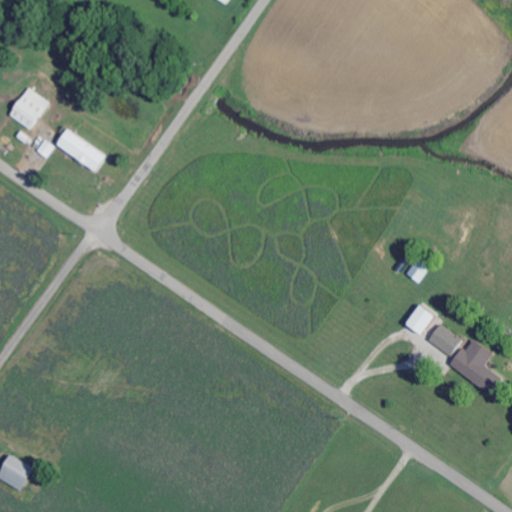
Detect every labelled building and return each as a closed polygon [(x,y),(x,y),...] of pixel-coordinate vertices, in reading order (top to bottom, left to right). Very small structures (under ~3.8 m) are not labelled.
[(35,130),(54,102),(33,88),(14,116),(35,130)] [(62,146),(101,173),(112,157),(72,129),(62,146)] [(412,274),(423,283),(436,269),(425,259),(412,274)] [(427,336),(441,317),(425,306),(411,325),(427,336)] [(456,357),(467,341),(445,326),(434,342),(456,357)] [(490,368),(498,354),(476,339),(456,369),(497,395),(508,379),(490,368)] [(2,480),(27,492),(38,468),(13,457),(2,480)]
